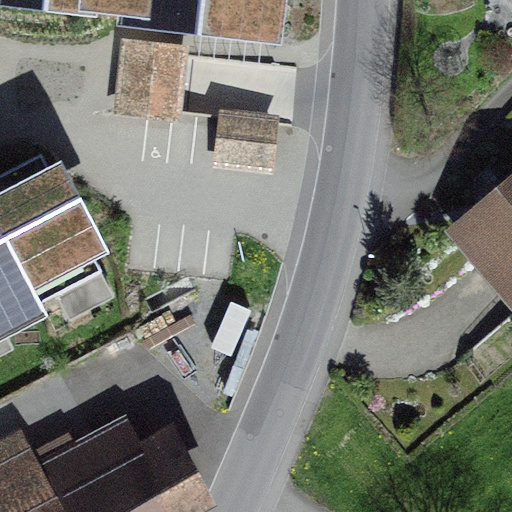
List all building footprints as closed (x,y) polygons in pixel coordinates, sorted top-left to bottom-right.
[(24,0),(269,27),(272,0),(24,0)] [(181,54),(127,48),(120,108),(174,114),(181,54)] [(225,117),(220,161),(266,167),(271,122),(225,117)] [(0,323),(101,271),(41,155),(0,175),(0,323)] [(489,208),(460,232),(511,293),(511,179),(507,173),(491,172),(480,181),(479,197),(489,208)] [(40,467),(63,511),(180,511),(202,500),(169,436),(134,454),(110,409),(84,422),(93,439),(40,467)] [(63,511),(40,467),(22,433),(0,444),(0,511),(63,511)]
